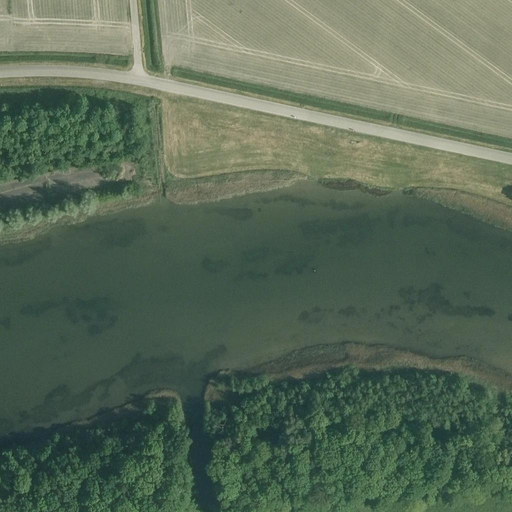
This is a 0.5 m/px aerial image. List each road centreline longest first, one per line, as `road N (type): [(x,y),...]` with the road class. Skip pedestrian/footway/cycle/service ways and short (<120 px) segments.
road 1 (unclassified): [(511,160),(137,79)]
road 2 (residential): [(137,79),(0,72)]
